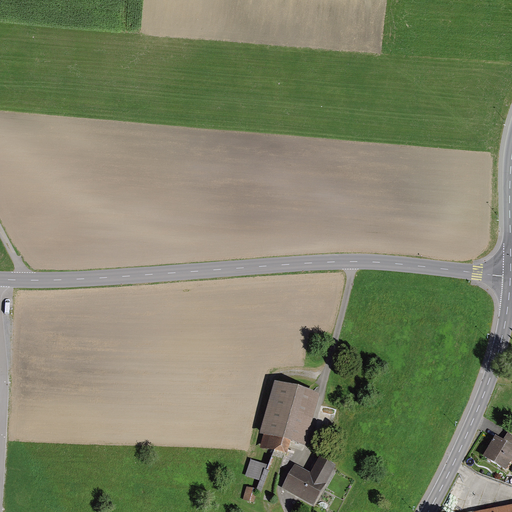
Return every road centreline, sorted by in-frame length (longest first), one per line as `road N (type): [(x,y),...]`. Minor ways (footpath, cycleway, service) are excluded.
road 1 (residential): [(0,278),(351,261),(510,280)]
road 2 (tertiary): [(510,280),(493,367),(427,511)]
road 3 (tertiary): [(511,156),(510,280)]
